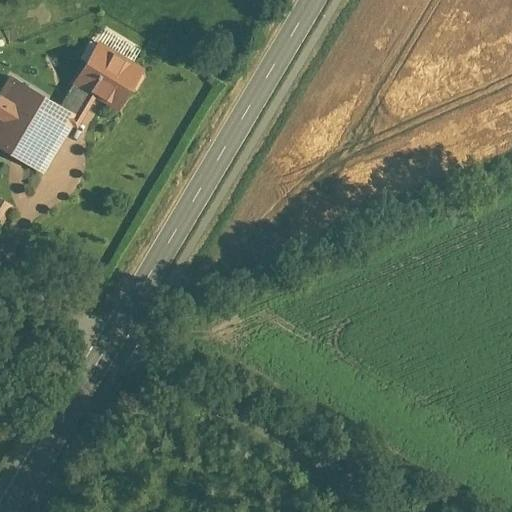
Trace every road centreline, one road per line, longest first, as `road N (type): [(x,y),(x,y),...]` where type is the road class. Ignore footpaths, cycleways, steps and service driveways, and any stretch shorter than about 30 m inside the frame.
road 1 (secondary): [(110,340),(309,0)]
road 2 (unclassified): [(404,511),(110,340)]
road 3 (secondary): [(7,511),(110,340)]
road 4 (unclassified): [(0,268),(110,340)]
